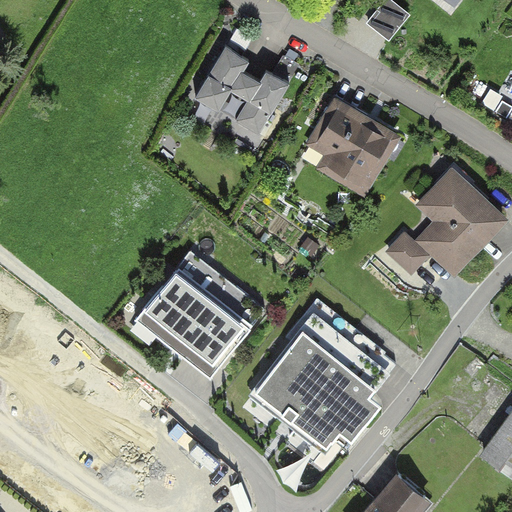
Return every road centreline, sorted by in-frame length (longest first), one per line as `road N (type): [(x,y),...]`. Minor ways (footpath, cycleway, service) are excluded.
road 1 (residential): [(0,257),(231,437),(275,511)]
road 2 (residential): [(511,262),(310,511)]
road 3 (residential): [(247,0),(511,162)]
